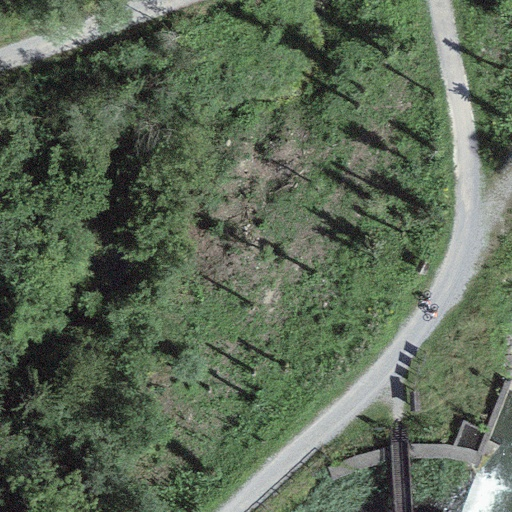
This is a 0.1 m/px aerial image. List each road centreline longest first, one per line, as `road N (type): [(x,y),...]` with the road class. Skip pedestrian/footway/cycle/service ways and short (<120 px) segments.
road 1 (track): [(222,511),(392,373),(502,197)]
road 2 (track): [(426,0),(458,196),(502,197)]
road 3 (track): [(0,51),(142,0)]
